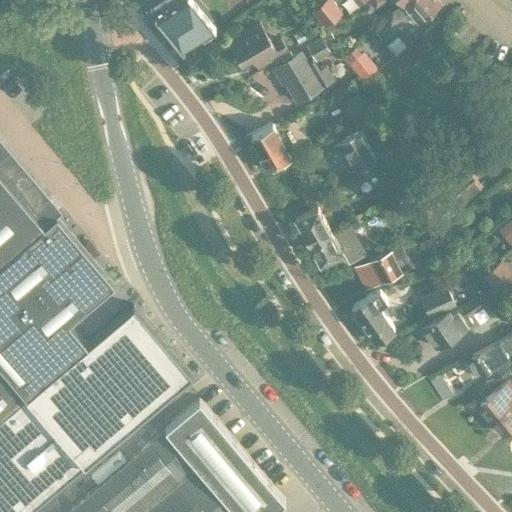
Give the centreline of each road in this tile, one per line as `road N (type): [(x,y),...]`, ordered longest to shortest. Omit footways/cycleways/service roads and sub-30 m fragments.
road 1 (residential): [(494,511),(348,350),(168,76),(129,36),(90,20)]
road 2 (unclassified): [(338,511),(180,322),(148,271)]
road 3 (unclassified): [(148,271),(90,20)]
road 4 (unclassified): [(148,271),(0,110)]
